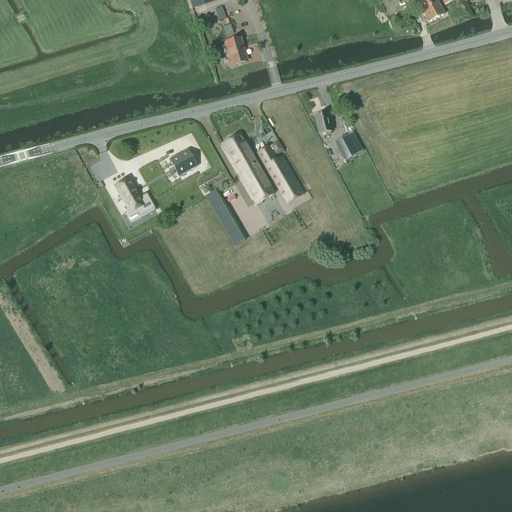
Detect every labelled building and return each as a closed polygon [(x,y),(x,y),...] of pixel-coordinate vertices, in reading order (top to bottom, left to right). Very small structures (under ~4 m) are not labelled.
[(190,0),(193,9),(220,0),(190,0)] [(415,0),(417,5),(414,6),(418,13),(422,11),(427,21),(428,23),(444,15),(436,0),(415,0)] [(221,7),(215,9),(220,21),(225,19),(221,7)] [(230,26),(223,28),(226,37),(233,35),(230,26)] [(226,45),(225,45),(228,53),(229,52),(233,65),(244,62),(247,61),(240,39),(237,40),(226,43),(226,45)] [(325,114),(314,117),(319,136),(330,133),(325,114)] [(352,134),(335,143),(346,162),(363,153),(352,134)] [(240,136),(222,146),(256,205),(274,195),(240,136)] [(268,146),(257,153),(286,203),(303,194),(281,157),(276,160),(268,146)] [(186,151),(169,161),(179,178),(196,168),(186,151)] [(128,179),(114,187),(128,212),(129,213),(135,210),(139,217),(154,209),(154,208),(146,194),(139,198),(137,194),(134,189),(128,179)] [(244,241),(215,191),(205,197),(234,247),(244,241)]
